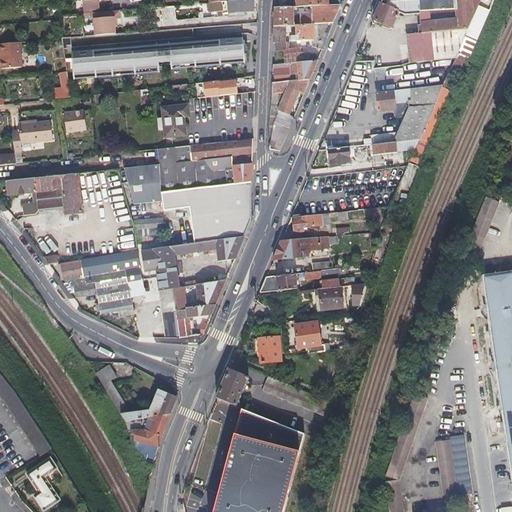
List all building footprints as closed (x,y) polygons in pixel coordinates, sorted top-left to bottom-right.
[(83,0),(85,13),(93,12),(100,11),(99,0),(83,0)] [(223,0),(224,8),(225,12),(255,9),(254,0),(223,0)] [(292,22),(299,22),(335,18),(342,0),(330,1),(316,2),(316,11),(297,12),(296,4),(279,5),(275,6),(275,24),(287,23),(292,22)] [(469,30),(482,0),(419,0),(420,1),(381,3),(374,19),(394,27),(400,12),(407,14),(420,13),(421,25),(408,25),(408,35),(469,30)] [(100,11),(93,12),(95,35),(96,35),(116,34),(114,19),(121,18),(120,10),(100,11)] [(335,18),(299,22),(298,41),(314,41),(311,47),(321,52),(335,18)] [(287,29),(287,23),(275,24),(274,42),(276,42),(275,41),(277,41),(277,50),(286,51),(285,63),(302,62),(302,55),(302,50),(295,50),(296,41),(286,41),(287,29)] [(469,30),(408,35),(411,62),(456,59),(469,30)] [(0,53),(1,54),(3,53),(3,60),(4,69),(24,67),(22,42),(0,43),(0,53)] [(246,75),(255,76),(255,57),(246,57),(246,75)] [(456,59),(411,62),(401,64),(375,66),(373,59),(357,60),(343,95),(358,94),(378,92),(444,86),(456,59)] [(310,62),(302,62),(285,63),(276,63),(273,65),(273,70),(277,70),(278,83),(309,81),(317,62),(310,62)] [(63,87),(70,86),(68,71),(61,72),(63,87)] [(235,81),(227,82),(219,83),(219,81),(213,81),(215,96),(237,93),(235,81)] [(304,94),(309,81),(278,83),(273,83),(273,94),(288,93),(279,112),(290,116),(300,92),(304,94)] [(415,139),(420,139),(421,137),(444,86),(378,92),(379,111),(395,110),(396,118),(406,118),(400,132),(374,134),(374,137),(334,140),(335,147),(352,146),(375,143),(398,141),(403,141),(415,139)] [(273,94),(272,109),(279,112),(288,93),(273,94)] [(343,95),(341,99),(340,104),(358,102),(358,94),(343,95)] [(102,106),(101,96),(98,96),(96,96),(94,96),(95,107),(102,106)] [(184,118),(187,118),(190,117),(189,106),(163,108),(166,136),(186,135),(184,118)] [(272,109),(271,125),(270,125),(269,138),(272,138),(270,150),(280,151),(294,118),(290,116),(279,112),(272,109)] [(87,132),(85,123),(84,113),(65,116),(67,135),(87,132)] [(12,134),(15,160),(22,159),(20,145),(53,141),(51,123),(37,125),(18,127),(19,134),(12,134)] [(132,206),(161,202),(161,207),(164,207),(163,191),(252,181),(252,173),(253,139),(189,146),(157,149),(158,165),(123,169),(132,206)] [(398,141),(375,143),(376,154),(399,152),(398,141)] [(352,146),(335,147),(332,148),(333,164),(353,163),(352,146)] [(402,159),(402,162),(402,166),(408,166),(413,153),(408,154),(409,158),(402,159)] [(104,171),(105,178),(120,177),(118,170),(104,171)] [(105,178),(104,171),(78,174),(79,189),(106,187),(105,178)] [(82,213),(79,189),(78,174),(61,176),(65,210),(66,215),(82,213)] [(39,212),(65,210),(61,176),(35,179),(37,193),(37,198),(39,212)] [(35,179),(21,181),(6,182),(8,196),(37,193),(35,179)] [(499,201),(487,196),(476,220),(464,251),(476,256),(499,201)] [(37,198),(23,199),(24,215),(35,215),(39,212),(37,198)] [(366,209),(366,213),(367,217),(379,216),(379,207),(366,209)] [(328,223),(328,220),(328,217),(324,217),(323,213),(296,215),(296,229),(306,228),(306,225),(328,223)] [(133,238),(148,236),(163,234),(161,219),(131,223),(133,229),(133,238)] [(335,228),(335,235),(349,234),(348,226),(335,228)] [(180,288),(179,283),(174,254),(217,247),(218,258),(236,256),(239,248),(244,235),(190,244),(140,252),(143,272),(155,270),(159,291),(172,289),(180,288)] [(275,259),(290,258),(305,256),(305,250),(326,248),(326,236),(283,240),(275,259)] [(78,299),(88,297),(98,296),(102,316),(119,312),(121,319),(134,316),(130,297),(127,285),(141,282),(135,252),(62,267),(65,285),(77,283),(79,289),(76,289),(78,299)] [(57,259),(45,261),(50,268),(58,266),(57,259)] [(313,262),(313,270),(326,269),(325,261),(313,262)] [(277,273),(279,287),(301,285),(300,271),(277,273)] [(511,490),(511,272),(485,276),(488,304),(484,305),(486,314),(490,313),(496,362),(492,362),(493,371),(497,371),(504,418),(500,419),(501,429),(506,428),(511,472),(511,484),(508,484),(509,491),(511,490)] [(279,287),(277,273),(268,274),(263,288),(279,287)] [(347,285),(347,281),(347,277),(324,279),(325,287),(341,286),(347,285)] [(203,283),(206,305),(216,304),(220,293),(226,279),(203,283)] [(143,294),(141,282),(127,285),(130,297),(143,294)] [(353,301),(360,303),(366,284),(357,285),(353,301)] [(172,289),(175,308),(194,306),(191,286),(180,288),(172,289)] [(341,286),(325,287),(316,288),(318,309),(343,306),(341,286)] [(175,308),(172,289),(159,291),(163,317),(177,315),(175,308)] [(264,296),(263,301),(262,305),(263,318),(290,315),(289,304),(285,304),(284,295),(264,296)] [(194,306),(175,308),(177,315),(177,316),(212,313),(214,309),(216,304),(206,305),(194,306)] [(321,344),(320,333),(319,321),(297,323),(299,346),(321,344)] [(262,362),(272,362),(283,361),(281,336),(260,338),(261,349),(262,362)] [(327,344),(327,352),(329,351),(341,350),(346,349),(345,342),(327,344)] [(341,350),(329,351),(330,363),(343,362),(341,350)] [(146,418),(170,414),(175,402),(177,398),(177,397),(159,389),(149,411),(122,415),(102,381),(108,377),(101,366),(90,372),(120,422),(146,418)] [(219,397),(229,401),(238,405),(251,377),(230,368),(219,397)] [(41,458),(46,454),(52,450),(36,425),(19,398),(0,374),(0,395),(8,405),(24,432),(41,458)] [(325,419),(329,411),(332,404),(270,377),(263,391),(325,419)] [(398,481),(426,398),(413,394),(385,476),(398,481)] [(229,401),(219,397),(213,414),(181,502),(184,511),(304,511),(312,471),(320,441),(258,414),(250,411),(238,405),(229,401)] [(250,411),(258,414),(261,409),(253,405),(250,411)] [(168,419),(170,414),(146,418),(142,427),(130,426),(129,444),(156,452),(160,439),(168,419)] [(455,494),(471,493),(462,433),(447,435),(447,438),(434,440),(441,494),(455,492),(455,494)] [(32,497),(37,505),(41,511),(42,511),(58,502),(43,478),(56,470),(49,459),(26,475),(37,493),(32,497)] [(384,483),(388,511),(401,511),(398,481),(384,483)]
